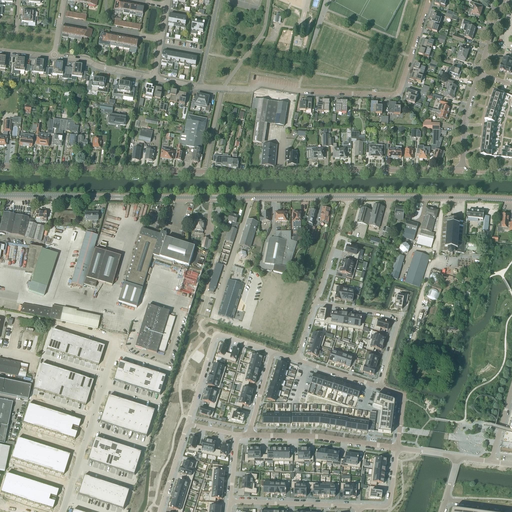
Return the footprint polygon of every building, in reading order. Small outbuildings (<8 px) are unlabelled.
[(115,12),(123,14),(125,3),(116,2),(115,6),(114,10),(115,10),(115,12)] [(473,9),(473,10),(481,13),(483,9),(482,9),(483,7),(475,5),(475,4),(470,2),(469,4),(472,6),(473,9)] [(123,14),(129,15),(131,4),(125,3),(123,14)] [(129,15),(136,16),(138,6),(131,4),(129,15)] [(144,8),(144,7),(138,6),(136,16),(136,17),(143,18),(144,8)] [(22,12),(22,17),(35,18),(36,13),(29,12),(29,9),(27,9),(26,12),(22,12)] [(481,13),(473,10),(470,9),(468,15),(479,19),(479,17),(480,17),(481,13)] [(431,15),(429,22),(439,26),(442,19),(436,17),(436,16),(431,15)] [(466,32),(474,34),(475,34),(475,32),(475,31),(476,29),(470,27),(471,23),(464,21),(463,25),(465,25),(463,31),(466,32)] [(439,26),(429,22),(427,29),(432,31),(432,32),(437,33),(439,26)] [(62,38),(69,39),(70,28),(64,27),(62,38)] [(69,39),(75,40),(77,29),(70,28),(69,39)] [(77,29),(75,40),(81,41),(82,38),(84,30),(77,29)] [(92,32),(84,30),(82,38),(91,40),(92,36),(91,36),(92,32)] [(474,34),(466,32),(464,38),(472,40),(473,38),(474,35),(473,35),(474,34)] [(110,46),(112,35),(104,34),(103,38),(102,42),(111,43),(110,46)] [(110,46),(117,47),(119,37),(112,35),(110,46)] [(117,47),(123,49),(125,38),(119,37),(117,47)] [(123,49),(130,50),(132,39),(125,38),(123,49)] [(132,39),(130,50),(137,51),(137,48),(138,41),(138,40),(132,39)] [(423,40),(421,47),(431,51),(434,44),(434,43),(429,41),(429,42),(423,40)] [(431,51),(421,47),(419,54),(418,55),(423,57),(423,56),(429,58),(431,51)] [(461,47),(459,54),(467,56),(468,53),(469,51),(468,51),(469,50),(461,47)] [(501,63),(501,64),(511,67),(511,64),(511,55),(510,54),(508,58),(509,58),(508,59),(503,58),(502,63),(501,63)] [(33,73),(38,74),(39,61),(36,61),(34,61),(34,67),(32,67),(31,72),(33,72),(33,73)] [(53,69),(48,69),(48,74),(48,76),(50,76),(50,75),(57,76),(59,63),(55,63),(54,63),(53,69)] [(499,69),(499,70),(499,71),(506,73),(506,72),(509,73),(511,67),(501,64),(501,66),(500,69),(499,69)] [(71,77),(76,78),(78,65),(74,65),(73,65),(72,71),(70,71),(70,76),(71,76),(71,77)] [(78,65),(76,78),(81,78),(81,80),(85,81),(85,75),(87,75),(88,73),(82,72),(83,66),(81,66),(78,65)] [(415,65),(413,72),(423,76),(426,69),(420,67),(420,66),(415,65)] [(460,72),(455,70),(451,69),(449,76),(453,78),(453,77),(455,78),(459,80),(461,73),(459,72),(460,72)] [(423,76),(413,72),(410,79),(416,81),(416,82),(421,83),(423,76)] [(88,87),(88,91),(98,92),(100,78),(97,78),(94,77),(93,82),(89,82),(88,87)] [(100,78),(98,92),(108,94),(109,85),(105,84),(106,79),(102,79),(100,78)] [(115,86),(113,95),(123,97),(125,82),(124,82),(123,82),(119,82),(119,86),(115,86)] [(125,82),(123,97),(133,98),(135,89),(131,88),(132,83),(125,82)] [(448,87),(447,91),(455,94),(456,90),(457,87),(449,85),(448,87)] [(17,93),(20,95),(23,92),(24,92),(25,87),(20,86),(20,89),(17,93)] [(145,97),(153,99),(155,88),(148,86),(147,86),(146,91),(147,91),(145,97)] [(155,88),(153,99),(160,100),(162,95),(161,95),(162,89),(155,88)] [(404,100),(408,102),(414,105),(416,99),(417,94),(407,90),(404,100)] [(170,102),(177,104),(179,93),(172,91),(170,96),(171,96),(170,102)] [(455,94),(447,91),(446,94),(445,96),(453,99),(454,97),(455,94)] [(501,93),(494,91),(492,97),(502,100),(504,94),(501,93)] [(179,93),(177,104),(184,105),(185,105),(186,100),(185,100),(187,94),(179,93)] [(195,107),(200,108),(203,96),(201,96),(201,95),(198,94),(198,95),(197,95),(195,102),(192,102),(191,109),(194,110),(195,107)] [(203,96),(200,108),(206,109),(205,112),(209,113),(210,105),(208,104),(209,97),(208,97),(208,96),(205,96),(205,97),(203,96)] [(502,100),(492,97),(490,102),(500,105),(502,100)] [(259,100),(257,113),(253,143),(262,144),(265,123),(275,125),(284,126),(286,113),(286,112),(287,104),(278,103),(268,102),(259,100)] [(301,100),(301,104),(300,104),(300,111),(306,111),(311,111),(312,100),(301,100)] [(318,100),(318,105),(317,112),(323,112),(329,112),(329,101),(318,100)] [(336,101),(336,105),(335,113),(341,113),(341,112),(347,113),(347,101),(336,101)] [(101,102),(100,106),(99,109),(112,111),(113,108),(105,107),(106,103),(101,102)] [(370,113),(376,114),(382,115),(382,107),(382,103),(371,102),(370,113)] [(500,105),(490,102),(488,108),(498,111),(500,105)] [(389,114),(394,114),(394,115),(400,115),(400,108),(400,104),(389,103),(389,114)] [(436,111),(448,114),(449,112),(450,110),(450,109),(439,105),(437,111),(436,111)] [(448,114),(436,111),(433,110),(428,108),(428,111),(432,112),(440,114),(438,118),(446,120),(447,119),(447,118),(447,117),(448,114)] [(498,111),(488,108),(486,114),(496,117),(498,111)] [(496,117),(486,114),(484,120),(494,124),(496,117)] [(121,125),(125,126),(126,118),(111,115),(109,123),(118,125),(118,124),(121,124),(121,125)] [(195,149),(192,162),(198,164),(198,163),(201,150),(204,132),(207,121),(207,120),(201,119),(196,118),(188,116),(185,131),(184,135),(181,134),(178,146),(182,146),(187,147),(195,149)] [(54,119),(53,121),(52,135),(54,135),(54,134),(55,134),(55,132),(59,133),(59,130),(60,120),(54,119)] [(67,139),(66,147),(67,148),(69,148),(70,147),(75,148),(76,138),(78,127),(74,126),(75,122),(60,120),(59,130),(71,132),(70,136),(68,136),(67,139)] [(421,130),(439,131),(440,124),(431,123),(431,121),(426,121),(426,123),(423,123),(421,130)] [(440,131),(430,131),(430,136),(433,136),(432,146),(437,146),(438,144),(439,139),(440,135),(440,131)] [(146,133),(144,142),(150,143),(152,134),(146,133)] [(355,156),(362,156),(363,143),(365,143),(365,139),(359,138),(359,133),(351,133),(351,139),(356,140),(356,142),(355,142),(355,156)] [(78,148),(79,150),(81,150),(81,149),(82,149),(83,146),(87,147),(88,136),(84,135),(83,137),(78,137),(77,148),(78,148)] [(94,143),(93,148),(94,148),(94,149),(96,149),(97,148),(100,148),(100,143),(106,143),(107,137),(98,136),(98,137),(92,137),(91,143),(94,143)] [(340,159),(340,150),(336,150),(336,145),(333,145),(333,139),(328,140),(328,147),(333,147),(334,158),(336,158),(336,159),(340,159)] [(343,150),(340,150),(340,159),(343,159),(343,158),(346,158),(346,153),(349,153),(349,150),(351,150),(351,142),(348,142),(348,144),(345,144),(345,145),(344,145),(343,146),(343,149),(343,150)] [(275,159),(275,157),(276,157),(276,156),(277,146),(263,144),(261,166),(275,167),(276,159),(275,159)] [(438,144),(437,146),(433,160),(433,161),(436,162),(436,161),(439,162),(441,158),(442,159),(445,152),(438,150),(440,144),(438,144)] [(372,157),(375,157),(376,145),(370,145),(366,145),(365,154),(369,154),(369,157),(370,157),(370,158),(372,158),(372,157)] [(376,145),(375,157),(378,157),(378,158),(381,158),(381,157),(382,157),(382,154),(384,155),(385,146),(382,146),(382,145),(376,145)] [(133,156),(138,157),(139,155),(140,155),(141,149),(140,149),(141,146),(138,146),(138,149),(134,148),(133,156)] [(175,161),(178,161),(179,162),(180,163),(181,162),(182,162),(184,153),(180,153),(182,146),(178,146),(175,161)] [(410,150),(406,149),(405,159),(406,159),(406,160),(409,160),(409,159),(412,159),(413,156),(413,150),(413,147),(410,147),(410,150)] [(146,148),(145,161),(149,161),(149,162),(152,162),(153,162),(155,149),(146,148)] [(317,149),(317,148),(306,148),(306,159),(311,159),(314,159),(314,160),(318,160),(317,151),(317,149)] [(511,149),(503,148),(501,158),(510,159),(511,149)] [(285,151),(285,161),(288,162),(288,165),(296,165),(297,154),(292,154),(292,151),(285,151)] [(215,167),(221,167),(222,157),(213,156),(213,163),(216,163),(215,167)] [(371,214),(368,226),(379,228),(384,208),(374,205),(373,210),(372,212),(371,212),(370,214),(371,214)] [(396,207),(394,219),(395,220),(402,221),(404,208),(396,207)] [(322,214),(321,221),(328,222),(329,215),(330,215),(330,209),(321,208),(321,214),(322,214)] [(360,208),(357,223),(367,226),(370,214),(371,212),(371,211),(370,210),(360,208)] [(424,217),(420,230),(431,233),(435,219),(435,220),(438,211),(426,208),(424,216),(424,217)] [(310,210),(306,223),(310,224),(308,231),(311,232),(312,227),(313,225),(317,212),(314,211),(312,210),(311,211),(310,210)] [(467,211),(467,218),(478,219),(483,220),(482,227),(484,228),(484,231),(488,232),(489,217),(483,216),(484,213),(467,211)] [(36,212),(36,219),(41,219),(41,223),(45,223),(46,213),(40,213),(40,212),(36,212)] [(0,227),(0,234),(4,235),(5,233),(24,237),(27,223),(29,224),(30,219),(28,218),(3,213),(0,227)] [(58,213),(57,219),(63,219),(63,224),(69,224),(69,220),(75,220),(75,213),(58,213)] [(263,217),(260,217),(260,222),(263,222),(269,222),(269,214),(266,214),(266,213),(264,213),(264,214),(263,214),(263,217)] [(500,223),(499,228),(503,228),(503,231),(509,231),(509,233),(511,232),(511,223),(508,223),(508,215),(509,215),(502,214),(502,223),(500,223)] [(230,215),(228,221),(232,223),(230,228),(237,230),(239,224),(236,223),(238,217),(230,215)] [(442,228),(440,252),(444,252),(444,253),(446,254),(448,253),(449,255),(449,256),(450,255),(452,255),(452,256),(452,255),(454,253),(455,254),(455,255),(456,255),(456,254),(457,254),(458,254),(458,253),(464,254),(466,226),(466,223),(464,223),(464,220),(443,218),(443,223),(443,224),(443,227),(442,228)] [(195,221),(194,231),(195,231),(195,233),(198,234),(202,234),(202,232),(203,232),(204,222),(199,221),(199,220),(197,220),(196,221),(195,221)] [(240,244),(240,246),(250,249),(258,223),(256,223),(248,220),(240,244)] [(407,221),(405,229),(416,232),(418,224),(407,221)] [(29,223),(24,238),(33,240),(41,242),(44,228),(44,227),(36,225),(29,223)] [(229,228),(225,241),(233,244),(237,231),(237,230),(230,228),(229,228)] [(124,283),(119,303),(137,308),(143,289),(142,289),(153,256),(189,267),(195,248),(186,245),(166,238),(166,237),(165,236),(164,235),(163,234),(161,235),(160,235),(159,234),(143,229),(142,229),(140,236),(124,283)] [(406,231),(404,238),(411,240),(413,233),(406,231)] [(270,239),(265,264),(274,266),(273,272),(287,276),(297,243),(291,241),(291,232),(275,232),(275,239),(270,238),(270,239)] [(74,271),(71,283),(83,287),(83,285),(91,287),(94,288),(96,282),(112,286),(120,257),(93,249),(97,236),(86,233),(75,267),(74,271)] [(419,234),(417,244),(431,248),(434,238),(419,234)] [(465,242),(465,250),(480,252),(481,244),(465,242)] [(401,245),(399,250),(403,254),(408,253),(409,248),(406,244),(401,245)] [(27,246),(23,274),(33,276),(42,249),(41,249),(42,248),(27,246)] [(346,251),(345,253),(348,254),(350,255),(350,254),(352,255),(351,258),(358,260),(358,257),(360,250),(358,250),(355,249),(355,248),(351,246),(351,247),(350,247),(347,246),(347,247),(347,246),(346,250),(346,251)] [(33,276),(28,291),(43,296),(57,254),(43,250),(42,249),(33,276)] [(241,251),(238,254),(239,259),(243,260),(247,257),(246,252),(241,251)] [(414,254),(406,281),(420,286),(430,257),(421,254),(415,252),(414,254)] [(393,266),(392,271),(399,274),(402,265),(404,257),(397,255),(393,266)] [(343,261),(341,267),(355,271),(357,265),(358,262),(351,260),(351,263),(343,261)] [(209,288),(215,290),(223,265),(217,263),(209,288)] [(341,267),(340,273),(347,275),(346,278),(352,280),(353,276),(355,271),(341,267)] [(437,285),(439,280),(441,273),(431,270),(428,282),(437,285)] [(392,271),(390,278),(397,280),(399,274),(392,271)] [(229,280),(218,315),(233,319),(243,285),(229,280)] [(429,290),(427,295),(438,299),(440,294),(442,288),(436,286),(437,285),(434,284),(434,285),(431,284),(429,290)] [(334,286),(333,292),(336,292),(336,296),(335,296),(335,297),(335,300),(341,301),(343,287),(337,286),(334,286)] [(349,288),(346,301),(348,302),(351,302),(352,302),(353,300),(353,296),(357,296),(358,290),(354,289),(349,288)] [(396,297),(394,309),(402,310),(403,303),(407,304),(408,295),(404,295),(404,296),(396,295),(396,297)] [(22,304),(21,313),(50,319),(53,320),(60,321),(97,329),(100,317),(76,312),(76,311),(62,308),(52,306),(51,310),(32,306),(22,304)] [(135,347),(136,348),(143,350),(146,351),(157,354),(158,351),(165,353),(175,318),(169,316),(170,312),(149,306),(148,306),(147,309),(147,310),(143,323),(141,324),(141,326),(142,327),(140,327),(140,329),(141,330),(137,344),(136,344),(135,347)] [(416,324),(415,328),(416,328),(419,329),(420,326),(423,327),(424,322),(422,321),(421,321),(422,316),(426,317),(428,309),(426,308),(424,314),(421,313),(420,314),(418,320),(417,320),(417,322),(418,322),(417,325),(416,324)] [(316,321),(316,322),(324,323),(324,324),(327,325),(328,319),(325,318),(326,311),(321,310),(320,310),(320,311),(319,311),(319,312),(316,321)] [(328,319),(327,325),(331,326),(337,327),(339,314),(338,313),(334,313),(334,312),(334,313),(333,313),(332,315),(332,316),(332,319),(328,319)] [(356,316),(353,329),(359,330),(363,331),(364,325),(360,324),(361,321),(362,320),(361,320),(361,317),(360,317),(356,316)] [(374,327),(373,330),(380,332),(380,329),(384,330),(385,330),(387,331),(388,329),(388,328),(389,328),(390,325),(389,324),(387,323),(386,323),(386,322),(382,321),(382,322),(378,321),(376,320),(374,327)] [(52,331),(49,340),(55,342),(58,332),(52,331)] [(58,332),(55,342),(61,344),(64,334),(58,332)] [(372,332),(370,341),(383,345),(385,339),(378,337),(378,334),(372,332)] [(313,333),(312,338),(324,342),(325,337),(323,336),(313,333)] [(64,334),(61,344),(66,346),(69,336),(64,334)] [(69,336),(66,346),(72,347),(75,338),(69,336)] [(75,338),(72,347),(78,349),(81,340),(75,338)] [(312,338),(310,344),(322,347),(322,346),(324,342),(312,338)] [(49,340),(46,350),(52,351),(55,342),(49,340)] [(81,340),(78,349),(84,351),(87,341),(81,340)] [(87,341),(84,351),(89,353),(92,343),(87,341)] [(370,341),(367,350),(373,352),(374,349),(382,351),(383,345),(370,341)] [(55,342),(52,351),(58,353),(61,344),(55,342)] [(92,343),(89,353),(95,355),(98,345),(92,343)] [(61,344),(58,353),(63,355),(66,346),(61,344)] [(220,346),(217,357),(226,360),(228,354),(225,353),(227,346),(221,344),(220,346)] [(310,344),(308,349),(320,353),(320,352),(318,352),(320,347),(322,348),(322,347),(310,344)] [(98,345),(95,355),(101,357),(104,347),(98,345)] [(410,346),(409,352),(423,356),(425,351),(414,347),(414,345),(412,345),(412,347),(410,346)] [(66,346),(63,355),(69,357),(72,347),(66,346)] [(443,346),(441,349),(458,356),(459,353),(443,346)] [(72,347),(69,357),(75,359),(78,349),(72,347)] [(228,354),(226,360),(235,363),(236,361),(240,350),(234,348),(233,350),(231,355),(228,354)] [(78,349),(75,359),(81,361),(84,351),(78,349)] [(308,349),(307,354),(316,357),(319,358),(320,353),(308,349)] [(332,352),(329,362),(334,363),(338,351),(333,350),(332,352)] [(84,351),(81,361),(86,362),(89,353),(84,351)] [(338,351),(334,363),(339,365),(343,353),(340,352),(338,351)] [(366,355),(364,361),(377,365),(378,360),(378,359),(376,358),(372,357),(373,354),(367,352),(366,355)] [(89,353),(86,362),(92,364),(95,355),(89,353)] [(343,353),(339,365),(344,367),(348,355),(343,353)] [(250,354),(249,360),(251,361),(251,360),(261,363),(263,358),(253,355),(250,354)] [(95,355),(92,364),(98,366),(101,357),(95,355)] [(348,355),(344,367),(350,368),(353,359),(348,357),(349,355),(348,355)] [(0,359),(0,372),(17,376),(18,373),(20,364),(5,361),(0,359)] [(362,366),(365,367),(375,370),(377,365),(364,361),(363,366),(362,366)] [(120,362),(117,372),(123,373),(126,364),(125,363),(124,363),(121,362),(120,362)] [(126,364),(123,373),(129,375),(132,366),(130,365),(126,364)] [(213,366),(212,370),(224,373),(226,368),(224,367),(217,365),(216,365),(214,364),(213,366)] [(41,365),(37,377),(43,379),(47,367),(41,365)] [(248,365),(246,370),(258,374),(260,368),(250,366),(250,365),(248,365)] [(132,366),(129,375),(134,377),(137,368),(136,367),(132,366)] [(362,366),(361,372),(363,373),(370,375),(371,375),(374,376),(375,370),(365,367),(362,366)] [(47,367),(43,379),(49,381),(53,368),(47,367)] [(53,368),(49,381),(55,383),(59,370),(53,368)] [(137,368),(134,377),(140,379),(143,369),(142,369),(141,369),(138,368),(137,368)] [(143,369),(140,379),(146,380),(149,371),(143,369)] [(59,370),(55,383),(60,385),(64,372),(59,370)] [(211,375),(223,379),(224,373),(212,370),(212,371),(211,371),(212,371),(211,373),(211,375)] [(246,370),(244,375),(257,379),(258,374),(246,370)] [(149,371),(146,381),(152,383),(155,373),(154,373),(153,373),(153,372),(153,373),(149,371)] [(64,372),(60,385),(66,386),(70,374),(64,372)] [(114,381),(118,382),(119,383),(120,383),(123,373),(117,372),(114,381)] [(123,373),(120,383),(124,384),(125,385),(126,385),(129,375),(123,373)] [(155,373),(152,383),(157,384),(160,375),(159,374),(155,373)] [(70,374),(66,386),(72,388),(76,376),(70,374)] [(129,375),(126,385),(130,386),(131,387),(134,377),(129,375)] [(160,375),(157,384),(163,386),(165,382),(166,377),(165,376),(164,376),(161,375),(160,375)] [(209,378),(209,380),(221,384),(223,379),(211,375),(210,375),(209,378)] [(244,375),(242,384),(248,386),(249,382),(250,383),(251,383),(255,384),(256,379),(257,379),(244,375)] [(314,375),(311,383),(316,385),(317,385),(319,377),(317,376),(314,375)] [(76,376),(72,388),(77,390),(81,378),(76,376)] [(37,377),(33,390),(39,391),(43,379),(37,377)] [(134,377),(131,387),(132,387),(135,388),(137,388),(140,379),(134,377)] [(81,378),(77,390),(83,392),(87,379),(81,378)] [(0,379),(0,394),(28,400),(31,386),(0,379)] [(43,379),(39,391),(45,393),(49,381),(43,379)] [(87,379),(83,392),(89,394),(93,381),(87,379)] [(140,379),(137,388),(137,389),(137,388),(141,390),(142,390),(143,390),(146,381),(140,379)] [(208,384),(207,385),(217,388),(219,389),(221,384),(209,380),(208,384),(207,384),(208,384)] [(49,381),(45,393),(51,395),(55,383),(49,381)] [(146,381),(143,390),(147,391),(147,392),(148,392),(149,392),(152,383),(146,381)] [(55,383),(51,395),(56,397),(60,385),(55,383)] [(152,383),(149,392),(153,393),(153,394),(154,394),(157,384),(152,383)] [(157,384),(154,394),(158,395),(159,395),(160,396),(163,386),(157,384)] [(242,384),(239,393),(242,394),(242,393),(252,396),(252,394),(253,392),(253,393),(253,392),(253,391),(247,389),(248,386),(242,384)] [(60,385),(56,397),(62,399),(66,386),(60,385)] [(66,386),(62,399),(68,401),(72,388),(66,386)] [(72,388),(68,401),(74,402),(77,390),(72,388)] [(206,390),(205,396),(218,400),(219,394),(221,391),(219,390),(214,389),(214,392),(213,392),(206,390)] [(355,389),(352,397),(358,399),(360,390),(361,390),(360,390),(355,389)] [(77,390),(74,402),(74,403),(77,404),(79,404),(83,392),(77,390)] [(83,392),(79,404),(80,404),(83,405),(85,406),(89,394),(83,392)] [(240,398),(240,399),(250,401),(250,402),(252,396),(242,393),(242,394),(240,398)] [(373,405),(373,406),(373,407),(373,405),(384,409),(384,412),(381,433),(391,434),(391,433),(391,430),(393,419),(394,408),(395,403),(395,402),(394,402),(394,401),(393,401),(390,400),(389,400),(385,398),(382,397),(376,396),(376,395),(375,400),(373,405)] [(105,409),(105,410),(111,412),(115,398),(114,398),(113,398),(110,397),(110,396),(109,396),(109,397),(105,409)] [(205,396),(203,401),(210,404),(209,407),(215,409),(218,400),(205,396)] [(115,398),(111,412),(117,413),(121,400),(120,400),(119,400),(115,398)] [(236,403),(236,406),(241,408),(242,408),(243,405),(245,406),(246,407),(246,406),(248,407),(249,406),(249,405),(249,404),(250,402),(250,401),(240,399),(240,398),(239,398),(238,403),(236,403)] [(0,424),(8,427),(12,403),(0,400),(0,424)] [(121,400),(117,413),(122,415),(127,402),(126,402),(125,401),(121,400)] [(127,402),(122,415),(128,417),(132,404),(131,403),(130,403),(127,402)] [(132,404),(128,417),(134,419),(138,406),(137,405),(136,405),(132,404)] [(28,405),(25,414),(31,416),(34,407),(28,405)] [(138,406),(134,419),(139,421),(144,407),(143,407),(142,407),(138,406)] [(34,407),(31,416),(37,418),(40,409),(34,407)] [(144,407),(139,421),(145,423),(149,409),(148,409),(144,408),(144,407)] [(201,408),(199,414),(210,417),(212,418),(214,412),(215,409),(209,407),(208,410),(201,408)] [(40,409),(37,418),(42,420),(46,410),(40,409)] [(149,409),(145,423),(151,424),(151,423),(155,411),(154,411),(154,410),(153,410),(153,411),(150,409),(149,409)] [(232,409),(229,421),(232,421),(239,422),(241,423),(242,423),(243,423),(243,422),(245,417),(238,415),(239,411),(232,409)] [(46,410),(42,420),(48,422),(51,412),(46,410)] [(105,410),(101,423),(105,424),(106,425),(107,425),(111,412),(105,410)] [(51,412),(48,422),(54,424),(57,414),(51,412)] [(111,412),(107,425),(111,426),(112,427),(117,413),(111,412)] [(117,413),(112,427),(113,427),(116,428),(117,428),(118,428),(118,429),(122,415),(117,413)] [(25,414),(22,424),(28,426),(31,416),(25,414)] [(57,414),(54,424),(60,425),(63,416),(57,414)] [(122,415),(118,429),(122,430),(124,430),(128,417),(122,415)] [(31,416),(28,426),(34,428),(37,418),(31,416)] [(63,416),(60,425),(65,427),(68,418),(63,416)] [(128,417),(124,430),(128,432),(129,432),(134,419),(128,417)] [(37,418),(34,428),(39,429),(42,420),(37,418)] [(68,418),(65,427),(71,429),(74,419),(68,418)] [(74,419),(71,429),(72,427),(78,429),(80,421),(74,419)] [(134,419),(129,432),(130,432),(133,433),(133,434),(135,434),(139,421),(134,419)] [(42,420),(39,429),(45,431),(48,422),(42,420)] [(139,421),(135,434),(139,435),(141,436),(145,423),(139,421)] [(48,422),(45,431),(51,433),(54,424),(48,422)] [(145,423),(141,436),(145,437),(146,437),(146,438),(147,438),(151,424),(145,423)] [(54,424),(51,433),(57,435),(60,425),(54,424)] [(60,425),(57,435),(62,437),(65,427),(60,425)] [(65,427),(62,437),(68,439),(71,429),(65,427)] [(71,429),(68,439),(74,440),(77,433),(71,431),(71,429)] [(92,449),(92,450),(93,450),(98,452),(102,440),(100,440),(96,438),(92,449)] [(189,448),(188,451),(194,452),(198,453),(199,447),(196,446),(197,439),(191,438),(189,448)] [(17,439),(14,449),(20,451),(23,441),(17,439)] [(102,440),(98,452),(104,453),(107,442),(106,441),(106,442),(102,440)] [(198,453),(197,455),(201,456),(201,454),(207,455),(210,442),(204,440),(202,448),(199,447),(198,453)] [(23,441),(20,451),(26,453),(29,443),(23,441)] [(107,442),(104,453),(109,455),(113,444),(111,443),(108,442),(107,442)] [(210,442),(207,455),(216,457),(218,451),(214,450),(216,443),(210,442)] [(29,443),(26,453),(31,455),(35,445),(29,443)] [(113,444),(109,455),(115,457),(119,446),(118,445),(117,445),(113,444)] [(218,451),(216,457),(220,458),(220,457),(226,458),(226,457),(229,446),(223,444),(221,452),(218,451)] [(0,470),(4,472),(9,448),(0,445),(0,470)] [(35,445),(31,455),(37,456),(40,446),(35,445)] [(40,446),(37,456),(43,458),(46,448),(40,446)] [(119,446),(115,457),(121,459),(125,447),(124,447),(123,447),(119,446)] [(125,447),(121,459),(127,461),(130,449),(129,449),(125,448),(125,447)] [(46,448),(43,458),(49,460),(52,450),(46,448)] [(245,463),(248,463),(248,462),(254,462),(254,449),(250,449),(250,448),(250,449),(248,448),(248,451),(248,453),(248,455),(245,455),(245,463)] [(254,449),(254,462),(264,462),(264,455),(260,455),(261,452),(261,449),(259,449),(259,448),(258,448),(258,449),(254,449)] [(14,449),(11,459),(17,461),(20,451),(14,449)] [(130,449),(127,461),(132,463),(136,451),(135,451),(134,451),(130,449)] [(273,450),(267,449),(267,456),(264,455),(264,462),(273,462),(273,450)] [(294,462),(294,463),(304,463),(304,449),(298,449),(298,457),(294,456),(294,462)] [(310,457),(310,449),(304,449),(304,463),(313,463),(313,457),(310,457)] [(52,450),(49,460),(54,462),(57,452),(52,450)] [(92,450),(88,461),(89,461),(93,462),(93,463),(94,463),(98,452),(93,450),(92,450)] [(290,450),(284,450),(284,462),(293,462),(293,456),(290,456),(289,456),(289,455),(290,455),(290,454),(290,450)] [(20,451),(17,461),(22,463),(26,453),(20,451)] [(136,451),(132,463),(138,464),(142,453),(141,453),(140,453),(140,452),(136,451)] [(57,452),(54,462),(60,464),(63,454),(57,452)] [(98,452),(94,463),(95,463),(98,464),(99,464),(100,465),(104,453),(98,452)] [(333,452),(332,465),(337,466),(341,466),(342,460),(338,459),(339,453),(338,453),(337,453),(333,452)] [(26,453),(22,463),(28,465),(31,455),(26,453)] [(104,453),(100,465),(104,466),(106,467),(109,455),(104,453)] [(63,454),(60,464),(66,466),(66,465),(68,461),(69,456),(63,454)] [(345,460),(342,460),(341,466),(350,468),(352,455),(349,454),(348,454),(346,454),(346,457),(345,456),(345,457),(346,457),(345,460)] [(31,455),(28,465),(34,467),(37,456),(31,455)] [(109,455),(106,467),(110,468),(111,468),(112,468),(115,457),(109,455)] [(360,468),(361,463),(357,462),(358,459),(358,460),(358,458),(358,455),(356,455),(357,455),(356,455),(355,455),(352,455),(350,468),(360,469),(360,468)] [(37,456),(34,467),(40,468),(43,458),(37,456)] [(115,457),(112,468),(112,469),(112,468),(116,470),(117,470),(121,459),(115,457)] [(43,458),(40,468),(45,470),(49,460),(43,458)] [(121,459),(117,470),(118,470),(121,471),(121,472),(123,472),(127,461),(121,459)] [(49,460),(45,470),(51,472),(54,462),(49,460)] [(127,461),(123,472),(127,473),(127,474),(128,474),(129,474),(132,463),(127,461)] [(182,467),(182,468),(195,472),(197,466),(198,463),(191,461),(191,464),(187,463),(187,462),(187,463),(184,462),(184,464),(183,464),(183,466),(183,465),(182,467)] [(54,462),(51,472),(57,474),(60,464),(54,462)] [(132,463),(129,474),(133,475),(134,476),(135,476),(138,464),(132,463)] [(60,464),(57,474),(63,476),(63,475),(66,467),(66,466),(60,464)] [(181,470),(180,473),(180,474),(183,475),(187,476),(186,479),(192,481),(195,472),(182,468),(181,471),(181,470)] [(212,471),(212,477),(224,478),(225,474),(225,472),(222,472),(221,472),(219,472),(219,469),(213,468),(212,471)] [(4,482),(8,483),(9,484),(12,476),(6,474),(4,482)] [(243,477),(242,483),(253,484),(253,483),(254,480),(256,480),(257,475),(246,474),(246,478),(243,477)] [(12,476),(9,484),(10,484),(13,485),(15,486),(18,478),(12,476)] [(81,485),(81,486),(86,488),(90,478),(89,478),(88,478),(84,477),(84,476),(83,477),(81,485)] [(383,484),(384,478),(371,476),(370,485),(374,486),(376,486),(377,483),(383,484)] [(18,478),(15,486),(21,488),(23,480),(18,478)] [(90,478),(86,488),(92,490),(95,480),(94,480),(90,478)] [(177,486),(189,490),(191,485),(192,481),(186,479),(185,483),(182,482),(182,481),(181,481),(179,481),(178,481),(178,482),(177,486)] [(23,480),(21,488),(27,489),(29,482),(23,480)] [(95,480),(92,490),(98,491),(101,482),(100,481),(99,481),(95,480)] [(261,481),(260,488),(264,488),(263,494),(265,494),(269,494),(269,484),(270,484),(270,481),(261,481)] [(4,482),(0,494),(6,495),(9,484),(8,483),(4,482)] [(29,482),(27,489),(32,491),(35,483),(29,482)] [(101,482),(98,491),(104,493),(107,484),(106,484),(105,483),(101,482)] [(289,489),(289,482),(281,482),(280,484),(280,495),(280,494),(284,495),(285,495),(286,492),(286,491),(286,488),(289,489)] [(35,483),(32,491),(38,493),(41,485),(35,484),(35,483)] [(254,486),(254,484),(253,484),(242,483),(242,489),(244,490),(244,493),(245,493),(256,495),(257,489),(254,489),(254,486)] [(300,497),(301,483),(291,483),(291,489),(294,489),(294,497),(300,497)] [(310,490),(310,483),(306,483),(301,483),(300,497),(306,497),(306,490),(310,490)] [(319,496),(319,484),(310,483),(310,490),(313,490),(313,491),(313,496),(319,496)] [(9,484),(6,495),(12,497),(15,486),(13,485),(10,484),(9,484)] [(107,484),(104,493),(109,495),(112,486),(111,485),(107,484)] [(339,491),(339,484),(330,484),(329,497),(332,497),(335,497),(335,491),(339,491)] [(350,486),(350,484),(341,484),(340,490),(344,491),(344,493),(343,494),(343,497),(345,497),(345,498),(346,498),(346,497),(347,497),(347,498),(349,498),(350,498),(350,497),(350,486)] [(351,484),(350,484),(350,486),(350,497),(350,498),(356,498),(356,495),(356,494),(356,491),(359,491),(360,484),(351,484)] [(41,485),(38,493),(44,495),(46,487),(41,485)] [(15,486),(12,497),(17,499),(21,488),(15,486)] [(78,495),(78,496),(78,495),(82,497),(83,497),(86,488),(81,486),(80,487),(78,495)] [(112,486),(109,495),(115,497),(118,487),(116,487),(113,486),(112,486)] [(175,491),(175,492),(188,496),(188,495),(189,490),(177,486),(176,486),(176,487),(177,487),(175,491)] [(46,487),(44,495),(50,497),(52,489),(46,487)] [(118,487),(115,497),(121,499),(124,489),(123,489),(122,489),(118,488),(118,487)] [(380,500),(381,500),(381,499),(382,499),(382,493),(375,492),(376,488),(369,487),(368,499),(369,499),(378,500),(380,500)] [(21,488),(17,499),(23,501),(27,489),(21,488)] [(86,488),(83,497),(84,497),(88,498),(87,499),(88,499),(89,499),(92,490),(86,488)] [(27,489),(23,501),(29,503),(32,491),(27,489)] [(52,489),(50,497),(50,496),(56,498),(58,491),(52,489)] [(124,489),(121,499),(127,501),(130,491),(129,491),(128,491),(128,490),(128,491),(124,489)] [(92,490),(89,499),(93,500),(94,501),(95,501),(98,491),(92,490)] [(32,491),(29,503),(34,504),(38,493),(32,491)] [(98,491),(95,501),(99,502),(100,503),(101,503),(104,493),(98,491)] [(173,497),(186,501),(188,496),(175,492),(174,494),(174,495),(173,496),(173,497)] [(38,493),(34,504),(40,506),(44,495),(38,493)] [(104,493),(101,503),(105,504),(106,505),(109,495),(104,493)] [(209,498),(209,502),(215,502),(216,499),(218,499),(218,500),(219,500),(219,499),(222,500),(222,498),(222,494),(211,493),(210,493),(209,498)] [(44,495),(40,506),(46,508),(50,497),(44,495)] [(109,495),(106,505),(107,505),(110,506),(112,506),(115,497),(109,495)] [(50,497),(46,508),(52,510),(54,503),(49,501),(50,497)] [(115,497),(112,506),(116,508),(117,508),(118,508),(121,499),(115,497)] [(172,502),(171,502),(172,502),(172,503),(184,506),(186,501),(173,497),(173,498),(172,499),(173,499),(172,502)] [(121,499),(118,508),(122,509),(122,510),(122,509),(123,510),(124,510),(127,501),(121,499)] [(172,503),(170,508),(172,509),(173,510),(173,509),(176,510),(175,511),(182,511),(184,506),(172,503)] [(208,507),(207,511),(220,511),(221,509),(221,508),(219,507),(218,507),(214,507),(215,504),(208,503),(208,507)]
